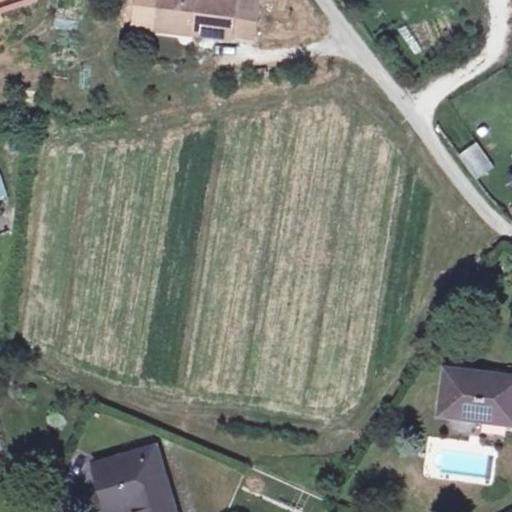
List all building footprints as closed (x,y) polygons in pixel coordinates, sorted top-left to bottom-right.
[(0,0),(0,9),(28,0),(0,0)] [(232,35),(236,0),(125,0),(126,2),(138,4),(137,16),(158,19),(158,23),(198,28),(197,35),(232,39),(232,35)] [(260,0),(257,0),(236,0),(232,35),(255,38),(260,0)] [(198,28),(158,23),(158,19),(137,16),(135,27),(197,35),(198,28)] [(475,180),(495,167),(477,141),(458,154),(475,180)] [(1,174),(0,174),(0,198),(9,196),(1,174)] [(511,424),(511,378),(447,371),(441,415),(511,424)] [(175,511),(157,447),(96,466),(103,490),(109,511),(129,511),(135,510),(135,511),(175,511)] [(109,511),(103,490),(92,493),(97,511),(109,511)]
